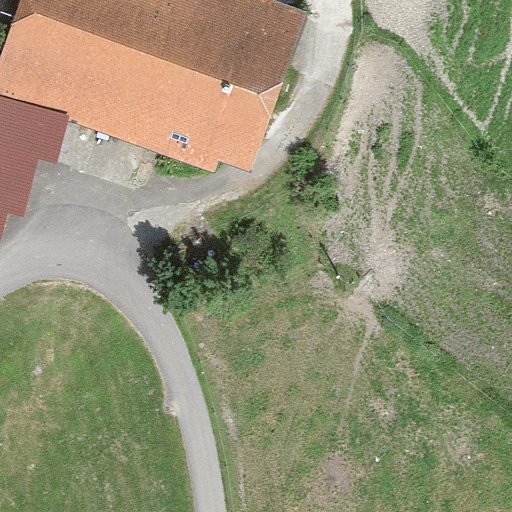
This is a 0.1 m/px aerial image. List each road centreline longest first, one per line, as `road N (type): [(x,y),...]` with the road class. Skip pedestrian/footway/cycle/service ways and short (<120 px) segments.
road 1 (track): [(0,280),(60,258),(106,272),(143,306),(190,403),(210,511)]
road 2 (track): [(81,262),(141,199),(231,176),(262,158),(280,143),(312,87)]
